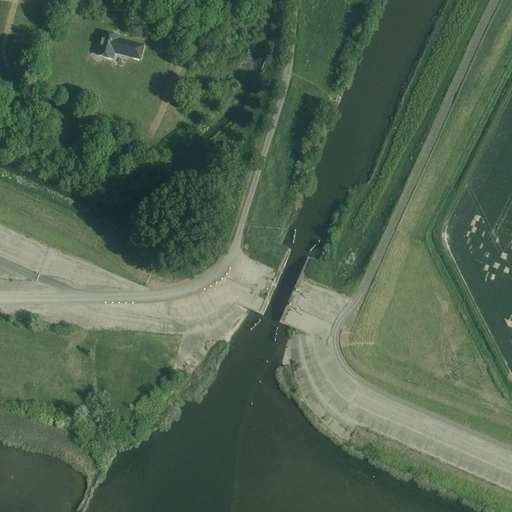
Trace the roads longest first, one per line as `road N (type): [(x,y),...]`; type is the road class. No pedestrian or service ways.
road 1 (unclassified): [(78,297),(179,292),(222,269),(287,75),(293,0)]
road 2 (track): [(179,292),(0,204)]
